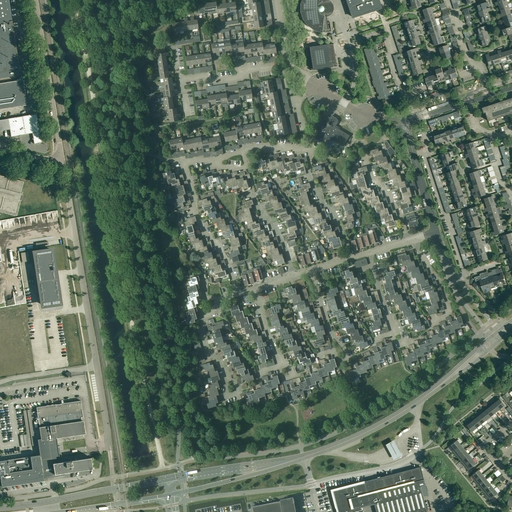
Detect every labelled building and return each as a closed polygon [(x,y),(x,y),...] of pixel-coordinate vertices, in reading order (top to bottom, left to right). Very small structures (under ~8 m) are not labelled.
[(0,0),(0,72),(7,71),(7,72),(20,70),(12,22),(8,0),(0,0)] [(231,0),(228,0),(229,3),(230,12),(237,11),(235,2),(232,3),(231,0)] [(303,0),(302,5),(302,12),(304,19),(308,25),(314,30),(322,16),(323,17),(324,17),(325,17),(326,17),(327,17),(328,17),(328,16),(329,16),(330,16),(331,15),(332,14),(333,13),(333,12),(333,11),(334,11),(334,10),(334,9),(334,8),(334,7),(334,6),(333,5),(333,4),(332,3),(331,2),(330,1),(329,1),(328,0),(327,0),(303,0)] [(352,0),(353,2),(352,3),(352,5),(350,7),(350,8),(354,18),(360,15),(361,14),(361,15),(368,13),(374,11),(374,10),(375,10),(382,9),(378,0),(352,0)] [(203,1),(204,4),(205,13),(212,12),(210,3),(207,4),(206,1),(203,1)] [(222,1),(222,4),(224,13),(230,12),(229,3),(226,4),(225,1),(222,1)] [(420,1),(411,4),(412,7),(409,8),(410,11),(422,7),(420,1)] [(489,5),(488,2),(476,6),(478,12),(487,9),(486,6),(489,5)] [(509,8),(507,2),(499,5),(501,11),(509,8)] [(425,16),(433,14),(431,7),(422,10),(425,16)] [(480,18),(489,15),(488,12),(491,11),(490,8),(487,9),(478,12),(480,18)] [(511,14),(509,8),(501,11),(502,14),(499,15),(500,18),(503,17),(502,17),(511,14)] [(427,22),(435,19),(433,14),(425,16),(425,19),(423,20),(424,23),(427,23),(427,22)] [(511,20),(511,17),(511,14),(502,17),(503,17),(503,20),(501,21),(502,24),(504,23),(511,20)] [(483,24),(491,21),(489,15),(480,18),(478,18),(480,25),(483,25),(483,24)] [(322,16),(314,30),(322,32),(329,32),(332,32),(330,22),(328,23),(327,17),(326,17),(325,17),(324,17),(323,17),(322,16)] [(190,18),(191,21),(192,30),(199,29),(197,20),(194,21),(194,18),(190,18)] [(428,28),(437,25),(435,19),(427,22),(427,23),(428,28)] [(404,23),(406,29),(415,26),(413,20),(404,23)] [(175,21),(172,21),(173,33),(180,32),(178,23),(175,24),(175,21)] [(406,29),(408,35),(417,32),(416,29),(419,29),(418,25),(415,26),(406,29)] [(437,25),(428,28),(429,31),(427,32),(428,35),(430,34),(439,31),(437,25)] [(479,35),(487,32),(485,26),(477,29),(479,35)] [(504,37),(508,35),(511,33),(511,31),(511,28),(506,29),(502,30),(504,37)] [(417,32),(408,35),(410,41),(416,39),(419,38),(418,35),(421,34),(419,31),(417,32)] [(430,34),(432,40),(441,37),(439,31),(430,34)] [(487,32),(479,35),(481,41),(489,38),(487,32)] [(441,37),(432,40),(434,46),(443,43),(441,37)] [(416,39),(410,41),(412,47),(421,44),(419,38),(416,39)] [(489,38),(481,41),(483,47),(491,44),(489,38)] [(220,55),(218,44),(211,44),(213,53),(216,53),(216,56),(220,55)] [(334,44),(307,48),(308,48),(312,70),(311,70),(338,66),(337,66),(335,57),(336,57),(335,54),(333,44),(334,44)] [(364,49),(366,56),(375,53),(374,48),(377,47),(376,45),(374,46),(364,49)] [(441,54),(449,51),(447,45),(439,48),(441,54)] [(407,58),(416,55),(417,55),(416,52),(419,51),(418,48),(405,52),(407,58)] [(507,61),(504,52),(502,53),(501,50),(497,51),(498,54),(501,63),(507,61)] [(366,56),(368,62),(377,59),(376,54),(379,53),(378,51),(376,52),(375,53),(366,56)] [(449,51),(441,54),(442,57),(439,58),(440,61),(451,58),(449,51)] [(169,56),(168,52),(165,53),(162,53),(160,54),(157,54),(156,54),(157,59),(154,59),(152,59),(153,61),(157,61),(166,59),(166,56),(169,56)] [(410,63),(410,64),(416,62),(419,61),(418,58),(421,57),(420,54),(417,55),(416,55),(407,58),(408,62),(407,62),(408,64),(410,63)] [(495,65),(492,56),(490,57),(489,54),(485,55),(489,67),(495,65)] [(492,56),(495,65),(501,63),(498,54),(492,56)] [(377,59),(368,62),(370,68),(379,65),(379,64),(378,61),(381,60),(380,57),(378,58),(377,59)] [(167,65),(166,59),(157,61),(158,65),(155,65),(153,66),(154,67),(158,67),(167,65)] [(410,64),(412,70),(421,67),(420,64),(423,63),(421,60),(419,61),(416,62),(410,64)] [(369,68),(371,74),(380,71),(379,67),(382,66),(381,64),(379,64),(379,65),(370,68),(369,68)] [(154,74),(159,73),(168,71),(168,69),(171,68),(170,65),(167,65),(158,67),(159,71),(156,71),(154,72),(154,74)] [(423,73),(421,67),(412,70),(414,74),(412,74),(413,76),(414,76),(423,73)] [(458,77),(455,68),(452,69),(451,67),(448,68),(449,70),(452,79),(458,77)] [(435,70),(436,74),(437,74),(438,78),(444,77),(443,72),(441,68),(435,70)] [(380,71),(371,74),(373,81),(382,78),(382,77),(381,73),(384,72),(383,70),(381,71),(380,71)] [(445,81),(452,79),(449,70),(443,72),(444,77),(445,81)] [(160,79),(163,79),(169,78),(169,75),(172,74),(171,71),(168,71),(159,73),(160,77),(157,77),(155,78),(155,80),(160,79)] [(436,74),(431,76),(433,85),(439,83),(438,78),(437,74),(436,74)] [(375,88),(375,87),(384,85),(384,84),(382,80),(385,79),(385,76),(382,77),(382,78),(373,81),(372,81),(375,88)] [(427,87),(433,85),(431,76),(424,78),(427,87)] [(164,85),(173,83),(172,77),(169,78),(163,79),(164,83),(161,83),(159,84),(159,86),(164,85)] [(0,109),(20,107),(22,108),(23,106),(27,106),(26,101),(27,100),(26,99),(24,87),(25,85),(23,84),(23,80),(19,81),(17,80),(16,81),(0,83),(0,109)] [(387,91),(387,90),(385,86),(388,85),(387,82),(385,83),(385,84),(384,84),(384,85),(375,87),(378,94),(378,93),(387,91)] [(165,91),(174,90),(173,87),(176,86),(176,83),(173,83),(164,85),(165,89),(164,89),(162,89),(160,90),(160,92),(165,91)] [(273,86),(264,87),(265,94),(268,94),(274,92),(273,86)] [(387,90),(387,91),(378,93),(379,96),(377,97),(378,100),(385,98),(386,102),(392,100),(391,96),(390,96),(388,92),(391,91),(390,88),(388,89),(387,90)] [(161,98),(163,98),(172,97),(175,96),(174,93),(177,93),(177,89),(174,90),(165,91),(166,95),(165,96),(163,95),(161,96),(161,98)] [(511,98),(482,108),(484,114),(486,113),(488,121),(511,113),(511,98)] [(173,103),(164,104),(164,108),(163,108),(162,108),(160,109),(160,111),(165,110),(168,110),(174,109),(173,103)] [(174,109),(168,110),(168,114),(167,114),(165,114),(164,115),(164,116),(169,116),(178,115),(177,108),(174,109)] [(281,110),(272,112),(273,118),(276,118),(282,116),(281,110)] [(32,133),(34,144),(42,143),(37,114),(8,119),(11,137),(32,133)] [(180,114),(178,115),(169,116),(169,120),(166,120),(164,121),(165,123),(170,122),(179,121),(178,118),(181,117),(180,114)] [(282,116),(276,118),(277,124),(286,122),(285,116),(282,116)] [(322,143),(319,147),(325,151),(327,148),(326,147),(330,141),(333,140),(340,144),(339,145),(342,147),(349,136),(339,129),(340,129),(337,127),(337,128),(335,127),(338,123),(338,122),(338,121),(338,120),(337,120),(337,119),(336,119),(332,116),(330,118),(326,116),(324,120),(321,118),(318,123),(314,129),(317,129),(319,130),(314,138),(322,143)] [(286,122),(277,124),(278,130),(287,128),(286,122)] [(459,125),(456,126),(460,137),(466,135),(463,126),(460,127),(459,125)] [(460,137),(456,126),(450,128),(451,130),(454,139),(460,137)] [(287,128),(278,130),(280,136),(288,134),(287,128)] [(237,136),(236,130),(230,132),(231,141),(238,139),(237,136)] [(451,130),(445,132),(448,141),(448,140),(451,140),(452,142),(455,141),(454,139),(451,130)] [(436,144),(442,143),(439,134),(439,132),(432,134),(433,136),(436,144)] [(445,132),(439,134),(442,143),(445,142),(446,144),(449,143),(448,140),(448,141),(445,132)] [(201,137),(194,139),(196,147),(202,146),(201,140),(201,137)] [(182,138),(175,140),(177,148),(183,147),(182,141),(182,138)] [(189,149),(196,147),(194,139),(188,140),(189,149)] [(390,156),(396,154),(387,141),(384,142),(387,149),(388,149),(390,156)] [(476,148),(474,142),(465,145),(467,151),(476,148)] [(476,148),(467,151),(468,154),(465,155),(466,158),(469,157),(478,154),(476,148)] [(373,155),(374,157),(382,155),(381,150),(378,151),(378,149),(369,151),(371,156),(373,155)] [(441,155),(443,161),(451,158),(450,155),(453,155),(452,151),(441,155)] [(469,157),(471,163),(480,160),(478,154),(469,157)] [(378,161),(379,163),(387,161),(386,156),(383,157),(382,155),(374,157),(375,162),(378,161)] [(445,167),(449,166),(453,164),(451,158),(443,161),(445,167)] [(257,160),(259,168),(262,167),(262,170),(267,169),(265,160),(262,161),(261,159),(257,160)] [(269,159),(265,160),(267,169),(269,168),(270,171),(275,169),(272,161),(270,162),(269,159)] [(282,170),(280,162),(278,162),(277,160),(272,161),(275,169),(277,169),(278,171),(282,170)] [(282,161),(280,162),(282,170),(285,169),(285,172),(290,170),(288,162),(285,163),(284,160),(282,161)] [(482,166),(480,160),(471,163),(473,169),(482,166)] [(298,171),(295,163),(293,163),(292,161),(288,162),(290,170),(292,170),(293,172),(298,171)] [(300,161),(295,163),(298,171),(300,170),(301,173),(306,172),(303,163),(301,164),(300,161)] [(383,167),(383,170),(392,167),(390,163),(388,163),(387,161),(379,163),(380,168),(383,167)] [(458,163),(453,164),(449,166),(451,172),(455,171),(460,169),(458,163)] [(317,174),(325,172),(324,167),(321,168),(321,165),(312,168),(314,172),(316,172),(317,174)] [(363,175),(366,175),(365,172),(367,171),(366,166),(358,169),(358,171),(356,172),(357,177),(363,175)] [(387,173),(388,176),(396,173),(395,169),(392,170),(392,167),(383,170),(385,174),(387,173)] [(171,171),(170,171),(162,174),(164,178),(166,178),(167,180),(175,177),(174,173),(171,174),(171,171)] [(447,173),(449,179),(457,176),(455,171),(451,172),(447,173)] [(469,174),(471,180),(480,177),(478,171),(469,174)] [(205,178),(204,173),(203,172),(199,173),(200,177),(202,185),(205,184),(205,187),(210,185),(208,177),(205,178)] [(321,178),(322,180),(330,178),(329,173),(326,174),(325,172),(317,174),(318,179),(321,178)] [(392,180),(393,182),(401,180),(399,175),(397,176),(396,173),(388,176),(389,180),(392,180)] [(0,208),(0,209),(1,209),(15,213),(18,201),(19,201),(21,194),(20,194),(24,182),(9,178),(0,175),(0,208)] [(365,182),(363,175),(357,177),(358,179),(355,180),(357,184),(365,182)] [(208,177),(210,185),(212,185),(213,187),(218,186),(215,178),(213,178),(212,176),(208,177)] [(215,178),(218,186),(220,185),(221,188),(225,187),(223,178),(221,179),(220,176),(215,178)] [(459,182),(457,176),(449,179),(451,185),(459,182)] [(175,177),(167,180),(168,185),(171,184),(172,186),(174,186),(174,185),(180,184),(178,179),(176,180),(175,177)] [(223,178),(225,187),(228,186),(228,188),(233,187),(231,179),(228,179),(228,177),(223,178)] [(231,179),(233,187),(235,186),(236,189),(241,188),(238,179),(236,180),(235,177),(231,179)] [(482,183),(480,177),(471,180),(473,186),(482,183)] [(238,179),(241,188),(243,187),(244,190),(249,188),(246,180),(244,181),(243,178),(238,179)] [(326,184),(326,186),(335,184),(333,179),(331,180),(330,178),(322,180),(323,185),(326,184)] [(397,188),(400,188),(400,187),(405,186),(404,181),(401,182),(401,180),(393,182),(394,186),(396,186),(397,188)] [(264,182),(255,184),(257,189),(259,188),(260,191),(268,188),(267,184),(264,184),(264,182)] [(365,182),(357,184),(358,189),(361,188),(361,191),(367,189),(365,182)] [(461,188),(459,182),(451,185),(453,191),(461,188)] [(309,183),(301,185),(301,188),(299,189),(300,193),(306,192),(309,191),(308,189),(310,188),(309,183)] [(473,193),(475,192),(484,189),(482,183),(473,186),(474,189),(472,190),(473,193)] [(176,192),(184,190),(183,185),(180,186),(180,184),(174,185),(174,186),(176,192)] [(331,193),(339,190),(338,186),(335,186),(335,184),(326,186),(328,191),(330,190),(331,193)] [(406,188),(405,186),(400,187),(400,188),(402,194),(410,192),(409,187),(406,188)] [(461,188),(453,191),(455,197),(463,195),(463,194),(462,191),(465,191),(464,187),(461,188)] [(268,188),(260,191),(261,195),(264,195),(265,197),(273,194),(272,190),(269,191),(268,188)] [(367,189),(361,191),(363,195),(365,194),(366,197),(374,194),(373,190),(370,191),(369,188),(367,189)] [(475,199),(479,197),(486,195),(484,189),(475,192),(476,195),(473,196),(475,199)] [(186,194),(184,190),(176,192),(178,199),(184,197),(183,195),(186,194)] [(335,196),(335,199),(344,196),(342,192),(340,192),(339,190),(331,193),(332,197),(335,196)] [(409,197),(411,197),(416,195),(415,191),(410,192),(402,194),(404,201),(410,200),(409,197)] [(298,196),(300,201),(308,199),(306,192),(300,193),(301,196),(298,196)] [(456,203),(465,200),(464,198),(467,197),(466,193),(463,194),(463,195),(455,197),(456,203)] [(273,194),(265,197),(266,201),(269,201),(269,203),(277,201),(275,194),(273,194)] [(370,201),(371,203),(379,201),(377,196),(375,197),(374,194),(366,197),(367,201),(370,201)] [(344,199),(344,196),(335,199),(337,203),(339,203),(340,205),(343,204),(348,203),(347,198),(344,199)] [(486,205),(495,202),(493,196),(484,199),(486,205)] [(185,202),(184,197),(178,199),(176,200),(176,202),(174,203),(175,208),(183,205),(183,203),(185,202)] [(207,201),(207,199),(198,201),(200,206),(202,205),(203,207),(211,205),(210,200),(207,201)] [(303,205),(304,207),(310,206),(310,205),(308,199),(300,201),(301,206),(303,205)] [(242,206),(243,210),(249,208),(249,209),(252,208),(251,205),(253,205),(252,200),(244,202),(244,205),(242,206)] [(399,205),(400,208),(401,210),(403,209),(404,214),(410,212),(409,208),(408,205),(411,204),(410,200),(404,201),(401,202),(402,204),(399,205)] [(458,209),(465,207),(467,206),(465,200),(456,203),(458,209)] [(277,201),(269,203),(271,208),(273,207),(274,209),(282,207),(281,202),(278,203),(277,201)] [(375,209),(383,207),(382,202),(379,203),(379,201),(371,203),(372,207),(374,207),(375,209)] [(495,202),(486,205),(487,208),(484,209),(485,212),(488,211),(496,208),(495,202)] [(343,204),(345,211),(353,209),(352,204),(349,205),(348,203),(343,204)] [(211,205),(203,207),(204,212),(207,211),(208,214),(216,211),(215,207),(212,207),(211,205)] [(308,211),(309,214),(317,211),(316,206),(313,207),(312,205),(310,205),(310,206),(304,207),(306,212),(308,211)] [(477,206),(466,210),(468,216),(476,214),(476,213),(475,211),(478,210),(477,206)] [(282,207),(274,209),(275,214),(278,213),(279,215),(287,213),(285,208),(283,209),(282,207)] [(379,213),(380,215),(388,213),(387,208),(384,209),(383,207),(375,209),(376,214),(379,213)] [(251,215),(249,209),(249,208),(243,210),(244,213),(241,213),(242,214),(238,215),(238,216),(239,219),(251,215)] [(488,211),(489,214),(486,215),(487,218),(490,217),(498,214),(496,208),(488,211)] [(354,213),(353,209),(345,211),(347,218),(352,216),(352,214),(354,213)] [(216,211),(208,214),(209,218),(212,217),(212,220),(221,217),(219,213),(217,214),(216,211)] [(313,217),(313,220),(322,217),(320,213),(318,213),(317,211),(309,214),(310,218),(313,217)] [(468,216),(470,222),(478,219),(477,216),(480,216),(479,212),(476,213),(476,214),(468,216)] [(286,221),(291,219),(290,215),(287,215),(287,213),(279,215),(280,220),(282,219),(283,222),(286,221)] [(384,219),(384,221),(393,219),(391,214),(389,215),(388,213),(380,215),(381,220),(384,219)] [(407,219),(409,227),(418,224),(417,220),(418,220),(417,216),(415,217),(415,214),(409,216),(410,219),(407,219)] [(498,214),(490,217),(492,223),(500,220),(498,214)] [(247,222),(247,224),(253,222),(251,215),(239,219),(240,222),(244,221),(244,222),(247,222)] [(185,222),(186,227),(192,225),(195,225),(194,222),(196,221),(195,216),(187,219),(187,221),(185,222)] [(354,221),(352,216),(347,218),(344,219),(345,221),(342,222),(344,227),(348,225),(349,227),(347,227),(348,230),(353,229),(353,227),(354,227),(353,224),(352,224),(351,222),(354,221)] [(221,217),(212,220),(214,224),(216,224),(217,226),(225,223),(224,219),(221,220),(221,217)] [(317,224),(318,226),(326,223),(325,219),(322,220),(322,217),(313,220),(315,224),(317,224)] [(292,222),(291,219),(286,221),(288,228),(296,225),(295,221),(292,222)] [(393,221),(393,219),(384,221),(386,226),(388,225),(389,228),(397,225),(396,221),(393,221)] [(470,222),(472,228),(480,226),(478,219),(470,222)] [(500,220),(492,223),(494,229),(502,226),(500,220)] [(251,228),(252,230),(260,228),(259,223),(256,224),(255,221),(253,222),(247,224),(249,229),(251,228)] [(222,232),(230,230),(228,225),(226,226),(225,223),(217,226),(218,230),(221,230),(222,232)] [(326,223),(318,226),(319,230),(322,230),(323,232),(331,230),(330,225),(327,226),(326,223)] [(184,230),(186,234),(194,232),(192,225),(186,227),(187,229),(184,230)] [(296,225),(288,228),(290,234),(290,235),(295,233),(295,231),(297,230),(296,225)] [(492,233),(493,236),(504,232),(502,226),(494,229),(495,232),(492,233)] [(257,236),(265,234),(263,229),(261,230),(260,228),(252,230),(253,235),(256,234),(257,236)] [(373,242),(374,243),(378,242),(378,243),(378,242),(374,229),(372,230),(373,233),(369,234),(371,242),(373,242)] [(469,232),(470,232),(472,238),(480,236),(479,233),(482,232),(481,229),(471,232),(470,230),(469,231),(469,232)] [(230,232),(230,230),(222,232),(223,237),(225,236),(226,238),(229,238),(229,237),(234,236),(233,231),(230,232)] [(327,236),(327,238),(336,236),(334,231),(332,232),(331,230),(323,232),(324,237),(327,236)] [(194,232),(186,234),(187,239),(190,238),(190,241),(196,239),(194,232)] [(372,245),(371,242),(369,234),(368,232),(366,232),(366,233),(362,234),(363,237),(365,245),(367,244),(368,245),(372,244),(372,245)] [(511,232),(505,235),(503,236),(504,240),(501,240),(502,243),(511,239),(511,236),(511,235),(511,232)] [(287,243),(288,243),(289,247),(296,245),(295,241),(294,238),(297,238),(295,233),(290,235),(290,234),(287,235),(288,238),(285,239),(287,243)] [(260,240),(261,243),(269,240),(268,236),(265,236),(265,234),(257,236),(258,241),(260,240)] [(362,246),(362,248),(366,247),(365,245),(363,237),(362,234),(360,235),(361,238),(357,239),(359,247),(362,246)] [(235,238),(234,236),(229,237),(229,238),(231,244),(239,242),(238,237),(235,238)] [(336,238),(336,236),(327,238),(329,243),(331,242),(332,245),(333,249),(341,246),(339,237),(336,238)] [(360,250),(359,247),(357,239),(357,236),(354,237),(355,240),(351,241),(353,249),(356,249),(356,250),(360,249),(360,250)] [(480,236),(472,238),(474,245),(482,242),(480,236)] [(194,244),(195,247),(203,244),(202,240),(199,241),(198,238),(196,239),(190,241),(192,245),(194,244)] [(511,239),(502,243),(503,245),(505,244),(506,248),(511,245),(511,239)] [(265,246),(266,249),(274,246),(273,242),(270,242),(269,240),(261,243),(262,247),(265,246)] [(482,242),(474,245),(476,250),(484,248),(483,245),(486,244),(485,241),(482,242)] [(240,247),(239,242),(231,244),(233,251),(238,250),(238,247),(240,247)] [(203,244),(195,247),(196,251),(199,251),(199,253),(208,251),(206,246),(204,247),(203,244)] [(270,252),(270,255),(279,252),(277,248),(275,249),(274,246),(266,249),(267,253),(270,252)] [(315,259),(316,261),(320,260),(316,247),(314,248),(310,249),(311,252),(313,260),(315,259)] [(484,248),(476,250),(478,256),(486,254),(484,248)] [(314,263),(314,262),(313,260),(311,252),(310,249),(308,250),(309,253),(305,254),(307,262),(310,262),(310,263),(314,262),(314,263)] [(230,260),(232,260),(233,264),(239,262),(237,255),(240,254),(238,250),(233,251),(230,252),(231,254),(228,255),(230,260)] [(52,251),(35,253),(38,275),(41,275),(41,279),(39,279),(43,306),(60,303),(56,279),(55,278),(54,272),(55,270),(52,251)] [(203,257),(204,259),(212,257),(211,252),(208,253),(208,251),(199,253),(201,258),(203,257)] [(279,255),(279,252),(270,255),(272,259),(274,259),(275,261),(276,261),(283,259),(282,254),(279,255)] [(299,257),(301,265),(304,264),(304,265),(308,264),(308,265),(307,262),(305,254),(304,252),(302,252),(303,255),(299,257)] [(401,259),(402,262),(410,259),(409,255),(406,256),(405,253),(397,255),(399,260),(401,259)] [(479,263),(488,260),(486,254),(478,256),(479,263)] [(208,263),(209,265),(217,263),(216,258),(213,259),(212,257),(204,259),(205,264),(208,263)] [(411,262),(410,259),(402,262),(403,266),(406,266),(406,268),(415,266),(413,261),(411,262)] [(213,269),(213,271),(222,269),(220,264),(218,265),(217,263),(209,265),(210,270),(213,269)] [(410,272),(411,274),(419,272),(418,267),(415,268),(415,266),(406,268),(408,272),(410,272)] [(258,279),(259,280),(263,279),(263,280),(259,267),(257,267),(258,270),(254,272),(256,280),(258,279)] [(222,269),(213,271),(215,276),(217,275),(218,278),(226,275),(225,271),(222,271),(222,269)] [(257,282),(256,280),(254,272),(253,269),(251,270),(252,273),(248,274),(250,282),(252,282),(253,283),(257,282)] [(497,277),(501,287),(503,287),(502,284),(506,283),(501,269),(499,270),(501,276),(497,277)] [(345,278),(353,276),(352,271),(349,272),(348,270),(340,272),(342,277),(344,276),(345,278)] [(251,285),(250,282),(248,274),(247,271),(245,272),(246,275),(242,276),(244,285),(247,284),(247,285),(251,284),(251,285)] [(391,279),(391,280),(393,279),(393,276),(395,276),(394,271),(385,273),(386,276),(384,277),(385,281),(391,279)] [(415,278),(416,280),(424,278),(423,276),(428,275),(428,272),(424,273),(423,273),(420,274),(419,272),(411,274),(412,279),(415,278)] [(491,288),(494,287),(490,273),(487,274),(487,272),(483,273),(486,281),(489,291),(491,290),(491,288)] [(490,273),(494,287),(498,286),(498,288),(501,287),(497,277),(494,278),(492,272),(490,273)] [(198,276),(190,278),(191,281),(188,282),(189,286),(198,284),(197,281),(200,281),(198,276)] [(349,282),(349,285),(358,282),(356,278),(354,278),(353,276),(345,278),(346,283),(349,282)] [(489,291),(486,281),(482,282),(480,276),(474,278),(478,288),(481,287),(482,291),(486,289),(487,292),(489,291)] [(420,284),(420,286),(428,284),(427,279),(425,280),(424,278),(416,280),(417,285),(420,284)] [(391,279),(385,281),(386,283),(383,284),(384,289),(393,286),(391,280),(391,279)] [(354,291),(362,288),(361,284),(358,285),(358,282),(349,285),(351,289),(353,288),(354,291)] [(198,284),(189,286),(190,288),(188,289),(189,294),(197,291),(196,289),(199,288),(198,284)] [(425,293),(428,292),(433,290),(432,286),(429,286),(428,284),(420,286),(422,291),(424,290),(425,293)] [(287,293),(288,295),(296,293),(295,288),(292,289),(291,286),(283,289),(285,294),(287,293)] [(384,289),(385,291),(386,293),(388,293),(389,295),(395,293),(393,286),(384,289)] [(327,293),(328,298),(334,296),(336,296),(336,293),(338,292),(337,287),(328,290),(329,292),(327,293)] [(359,297),(367,295),(366,290),(363,291),(362,288),(354,291),(355,295),(358,295),(359,297)] [(434,293),(433,290),(428,292),(430,299),(438,296),(436,292),(434,293)] [(197,291),(189,294),(190,296),(187,297),(188,302),(196,299),(196,297),(198,296),(197,291)] [(393,299),(394,301),(402,299),(401,294),(398,295),(397,292),(395,293),(389,295),(390,300),(393,299)] [(292,299),(292,301),(301,299),(300,297),(304,296),(303,294),(299,295),(299,294),(297,295),(296,293),(288,295),(289,300),(292,299)] [(363,301),(363,303),(372,301),(370,296),(368,297),(367,295),(359,297),(360,301),(363,301)] [(334,296),(328,298),(329,300),(326,301),(327,305),(336,303),(334,296)] [(439,301),(438,296),(430,299),(431,305),(432,306),(437,304),(437,302),(439,301)] [(196,299),(188,302),(189,304),(186,305),(188,309),(196,307),(195,304),(198,304),(196,299)] [(294,308),(305,305),(304,301),(301,301),(301,299),(292,301),(294,308)] [(398,307),(407,305),(405,300),(403,301),(402,299),(394,301),(395,306),(398,305),(398,307)] [(368,310),(371,309),(376,307),(375,302),(372,303),(372,301),(363,303),(365,308),(367,307),(368,310)] [(230,309),(231,312),(239,309),(238,305),(235,306),(234,303),(226,305),(227,310),(230,309)] [(331,309),(332,312),(338,310),(336,303),(327,305),(329,310),(331,309)] [(277,313),(279,312),(279,310),(281,309),(280,304),(271,307),(272,309),(270,310),(271,314),(277,313)] [(432,306),(431,305),(429,306),(430,309),(427,310),(428,314),(437,312),(436,309),(439,309),(437,304),(432,306)] [(301,311),(302,314),(310,311),(309,307),(306,307),(305,305),(294,308),(295,310),(298,310),(298,312),(301,311)] [(407,305),(398,307),(400,312),(402,311),(403,314),(411,311),(410,307),(407,307),(407,305)] [(196,307),(188,309),(188,312),(186,312),(187,317),(195,314),(195,312),(197,311),(196,307)] [(371,309),(373,316),(381,313),(379,309),(377,309),(376,307),(371,309)] [(240,312),(239,309),(231,312),(232,316),(235,316),(235,318),(244,316),(242,311),(240,312)] [(336,316),(337,318),(345,315),(344,311),(341,312),(340,309),(338,310),(332,312),(333,316),(336,316)] [(302,314),(304,320),(315,317),(313,313),(311,314),(310,311),(302,314)] [(411,311),(403,314),(404,318),(407,317),(408,320),(416,317),(414,313),(412,313),(411,311)] [(269,318),(270,322),(279,320),(277,313),(271,314),(272,317),(269,318)] [(373,316),(375,322),(380,321),(380,318),(382,318),(381,313),(373,316)] [(195,314),(187,317),(188,319),(185,320),(186,325),(195,322),(194,320),(197,319),(195,314)] [(346,318),(345,315),(337,318),(338,323),(341,322),(341,324),(349,322),(348,317),(346,318)] [(239,322),(240,324),(248,322),(247,317),(244,318),(244,316),(235,318),(237,323),(239,322)] [(460,316),(456,318),(456,320),(454,321),(456,329),(461,328),(460,325),(463,324),(460,316)] [(311,326),(314,325),(313,325),(319,324),(318,319),(315,320),(315,317),(304,320),(304,321),(306,320),(308,324),(310,324),(311,326)] [(412,326),(420,323),(419,319),(416,320),(416,317),(408,320),(409,324),(411,324),(412,326)] [(274,326),(275,328),(281,327),(281,326),(279,320),(270,322),(272,327),(274,326)] [(212,327),(214,331),(220,329),(220,330),(222,329),(221,326),(224,326),(223,321),(214,323),(215,326),(212,327)] [(382,325),(380,321),(375,322),(372,323),(373,326),(370,326),(371,331),(380,329),(379,326),(382,325)] [(448,325),(450,334),(455,332),(454,330),(456,329),(454,321),(449,322),(450,325),(448,325)] [(249,324),(248,322),(240,324),(241,329),(244,328),(245,330),(253,328),(252,323),(249,324)] [(350,324),(349,322),(341,324),(343,329),(345,328),(346,330),(354,328),(353,323),(350,324)] [(416,330),(417,332),(425,330),(424,325),(421,326),(420,323),(412,326),(413,330),(416,330)] [(320,326),(319,324),(313,325),(314,325),(316,332),(324,330),(322,325),(320,326)] [(450,334),(448,325),(443,327),(444,329),(442,330),(444,338),(449,337),(448,334),(450,334)] [(279,332),(280,335),(288,332),(287,328),(284,328),(283,326),(281,326),(281,327),(275,328),(276,333),(279,332)] [(248,337),(249,336),(257,334),(256,329),(254,330),(253,328),(245,330),(246,336),(248,337)] [(354,328),(346,330),(347,335),(350,334),(350,336),(359,334),(357,329),(355,330),(354,328)] [(222,329),(220,330),(220,329),(214,331),(214,333),(212,334),(213,339),(222,336),(221,334),(223,333),(222,329)] [(325,334),(324,330),(316,332),(317,339),(318,339),(323,338),(322,335),(325,334)] [(444,338),(442,330),(437,331),(438,334),(436,335),(438,343),(443,342),(442,339),(444,338)] [(284,338),(284,341),(292,338),(291,334),(289,335),(288,332),(280,335),(281,339),(284,338)] [(258,336),(257,334),(249,336),(251,341),(253,340),(254,343),(257,342),(262,340),(261,336),(258,336)] [(359,336),(359,334),(350,336),(352,341),(354,340),(355,343),(363,340),(362,335),(359,336)] [(438,343),(436,335),(431,336),(432,339),(429,339),(432,348),(436,346),(436,344),(438,343)] [(217,343),(218,345),(224,343),(222,336),(213,339),(214,343),(217,343)] [(288,345),(289,347),(297,345),(296,340),(293,341),(292,338),(284,341),(286,345),(288,345)] [(325,342),(323,338),(318,339),(317,339),(315,340),(316,342),(313,343),(314,348),(323,346),(322,343),(325,342)] [(432,348),(429,339),(425,341),(425,343),(423,344),(426,352),(430,351),(429,348),(432,348)] [(257,342),(259,349),(267,347),(265,342),(263,343),(262,340),(257,342)] [(328,347),(326,347),(323,348),(324,351),(332,349),(329,340),(326,341),(327,345),(328,344),(328,347)] [(359,346),(360,349),(368,346),(367,342),(364,342),(363,340),(355,343),(356,347),(359,346)] [(222,349),(222,351),(231,349),(230,344),(227,345),(226,342),(224,343),(218,345),(219,350),(222,349)] [(385,347),(387,355),(392,354),(391,351),(393,350),(391,342),(386,344),(387,346),(385,347)] [(426,352),(423,344),(419,345),(419,348),(417,349),(419,357),(424,355),(423,353),(426,352)] [(297,345),(289,347),(290,352),(293,351),(293,353),(302,351),(300,346),(298,347),(297,345)] [(259,349),(260,356),(266,354),(265,352),(268,351),(267,347),(259,349)] [(381,351),(378,351),(381,360),(385,358),(385,356),(387,355),(385,347),(380,348),(381,351)] [(231,349),(222,351),(224,356),(226,355),(227,357),(235,355),(234,350),(232,351),(231,349)] [(419,357),(417,349),(412,350),(413,353),(411,353),(413,361),(418,360),(417,357),(419,357)] [(297,357),(298,359),(306,357),(305,352),(302,353),(302,351),(293,353),(295,358),(297,357)] [(372,356),(375,364),(379,363),(379,360),(381,360),(378,351),(374,353),(375,355),(372,356)] [(407,357),(404,358),(407,366),(412,365),(411,362),(413,361),(411,353),(406,355),(407,357)] [(257,365),(266,362),(265,360),(267,359),(266,354),(260,356),(258,356),(259,359),(256,360),(257,365)] [(235,355),(227,357),(228,362),(231,361),(232,364),(240,361),(239,357),(236,357),(235,355)] [(368,360),(366,361),(368,369),(373,368),(372,365),(375,364),(372,356),(368,357),(368,360)] [(307,359),(306,357),(298,359),(299,364),(302,363),(303,366),(311,363),(310,358),(307,359)] [(334,368),(336,367),(334,359),(329,360),(330,363),(328,363),(330,372),(335,370),(334,368)] [(231,369),(233,368),(236,367),(236,370),(245,367),(243,363),(241,364),(240,361),(232,364),(232,366),(227,367),(228,369),(231,369)] [(362,365),(360,365),(362,373),(367,372),(366,370),(368,369),(366,361),(361,362),(362,365)] [(206,372),(208,371),(214,369),(213,365),(210,365),(209,363),(201,365),(202,370),(205,369),(206,372)] [(324,367),(321,368),(324,376),(328,375),(328,372),(330,372),(328,363),(323,365),(324,367)] [(356,369),(354,370),(357,381),(360,380),(359,377),(361,377),(360,374),(362,373),(360,365),(355,367),(356,369)] [(245,367),(236,370),(238,374),(240,374),(241,376),(249,373),(248,369),(245,370),(245,367)] [(318,372),(315,373),(318,381),(322,380),(322,377),(324,376),(321,368),(317,369),(318,372)] [(208,371),(210,378),(219,375),(217,371),(215,371),(214,369),(208,371)] [(350,383),(357,381),(354,370),(349,371),(350,374),(347,375),(350,383)] [(249,373),(241,376),(242,380),(245,380),(246,382),(254,380),(253,375),(250,376),(249,373)] [(309,377),(312,385),(316,384),(315,382),(318,381),(315,373),(311,374),(311,377),(309,377)] [(210,378),(212,384),(212,385),(218,383),(217,381),(220,380),(219,375),(210,378)] [(271,380),(273,388),(278,387),(277,384),(279,384),(277,375),(272,377),(273,379),(271,380)] [(305,381),(303,382),(305,390),(310,389),(309,386),(312,385),(309,377),(304,379),(305,381)] [(274,391),(273,388),(271,380),(266,381),(267,384),(264,385),(267,393),(274,391)] [(299,386),(297,387),(299,395),(304,393),(303,391),(305,390),(303,382),(298,383),(299,386)] [(212,385),(212,384),(210,385),(210,388),(208,388),(209,393),(217,391),(217,388),(219,388),(218,383),(212,385)] [(267,393),(264,385),(260,386),(261,389),(258,389),(261,398),(265,396),(265,394),(267,393)] [(297,395),(299,395),(297,387),(292,388),(293,390),(290,391),(293,399),(298,398),(297,395)] [(254,393),(252,394),(255,402),(259,401),(258,398),(261,398),(258,389),(254,391),(254,393)] [(207,396),(209,401),(217,398),(216,396),(219,395),(217,391),(209,393),(210,395),(207,396)] [(255,402),(252,394),(248,395),(248,398),(246,399),(248,407),(253,406),(252,403),(255,402)] [(494,401),(500,409),(505,405),(498,397),(494,401)] [(218,403),(217,398),(209,401),(209,403),(207,404),(208,409),(216,406),(216,404),(218,403)] [(494,401),(489,405),(495,413),(500,409),(494,401)] [(79,402),(75,402),(37,408),(41,439),(58,437),(84,433),(79,402)] [(491,417),(495,413),(489,405),(484,409),(491,417)] [(484,409),(479,413),(486,421),(491,417),(484,409)] [(481,424),(486,421),(479,413),(475,416),(481,424)] [(475,416),(470,420),(477,428),(481,424),(475,416)] [(477,428),(470,420),(465,424),(472,432),(477,428)] [(58,437),(41,439),(38,440),(40,455),(44,478),(68,475),(68,473),(93,469),(91,458),(62,462),(60,446),(59,446),(58,437)] [(453,452),(461,445),(457,440),(449,447),(453,452)] [(393,442),(385,446),(389,453),(393,461),(401,456),(395,446),(393,442)] [(461,445),(453,452),(457,456),(465,450),(461,445)] [(461,461),(469,455),(465,450),(457,456),(461,461)] [(0,481),(1,481),(2,487),(8,486),(44,481),(44,478),(40,455),(0,461),(0,474),(1,479),(0,478),(0,481)] [(473,459),(469,455),(461,461),(465,466),(473,459)] [(473,459),(465,466),(468,471),(477,464),(473,459)] [(376,511),(427,511),(421,486),(425,485),(421,467),(332,490),(336,508),(335,510),(336,511),(354,511),(362,510),(361,507),(375,503),(376,511)] [(471,476),(474,481),(483,475),(479,470),(471,476)] [(486,479),(483,475),(474,481),(478,486),(486,479)] [(490,484),(486,479),(478,486),(482,491),(490,484)] [(494,489),(490,484),(482,491),(486,495),(494,489)] [(494,489),(486,495),(490,500),(498,494),(494,489)] [(295,511),(293,497),(280,500),(280,501),(252,507),(253,511),(295,511)]
